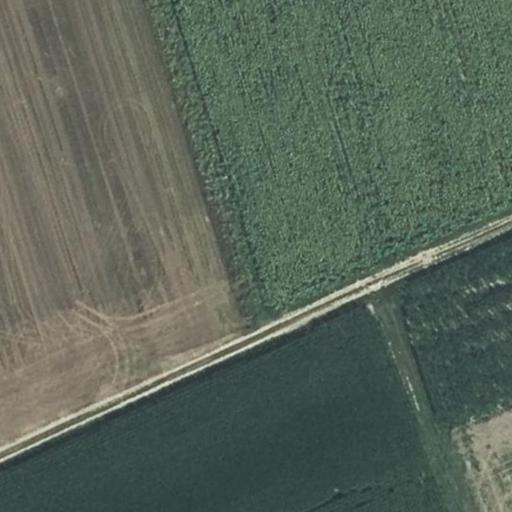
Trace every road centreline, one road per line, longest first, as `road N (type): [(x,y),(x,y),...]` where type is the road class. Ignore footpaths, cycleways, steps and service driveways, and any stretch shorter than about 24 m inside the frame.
road 1 (track): [(0,453),(511,221)]
road 2 (track): [(456,511),(374,282)]
